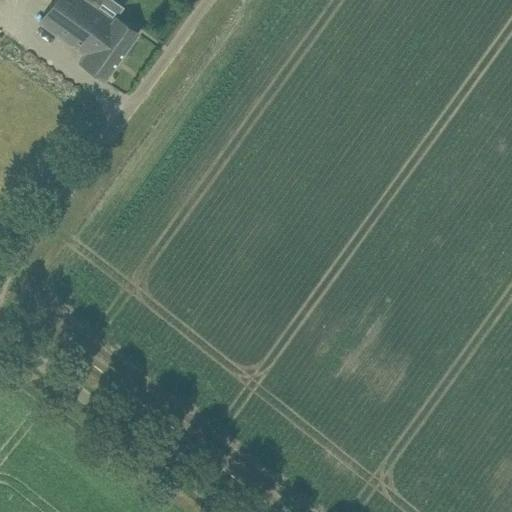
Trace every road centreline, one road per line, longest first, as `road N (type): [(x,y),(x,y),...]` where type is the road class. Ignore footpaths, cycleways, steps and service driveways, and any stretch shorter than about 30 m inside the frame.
road 1 (unclassified): [(0,280),(204,0)]
road 2 (unclassified): [(231,511),(0,332)]
